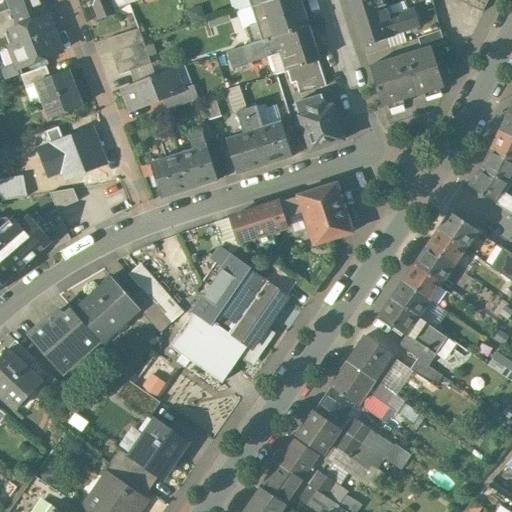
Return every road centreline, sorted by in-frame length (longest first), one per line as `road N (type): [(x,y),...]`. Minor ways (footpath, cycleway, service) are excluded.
road 1 (tertiary): [(205,511),(428,182)]
road 2 (residential): [(63,0),(151,219)]
road 3 (residential): [(375,154),(151,219)]
road 4 (residential): [(151,219),(77,258),(0,317)]
road 5 (tertiary): [(428,182),(511,27)]
road 6 (residential): [(326,0),(375,154)]
